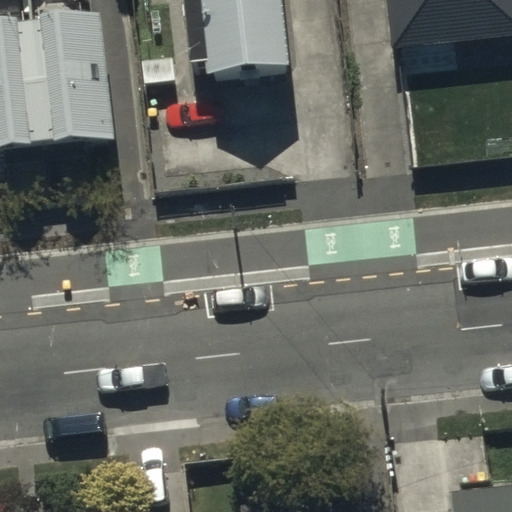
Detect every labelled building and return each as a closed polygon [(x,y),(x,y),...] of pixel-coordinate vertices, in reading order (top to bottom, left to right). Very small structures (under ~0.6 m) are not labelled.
[(286,0),(190,0),(198,79),(293,70),(286,0)] [(511,0),(393,0),(398,49),(511,38),(511,0)] [(0,156),(122,143),(107,20),(0,31),(0,156)] [(511,511),(511,487),(455,493),(456,511),(511,511)] [(355,511),(353,496),(247,508),(247,511),(355,511)]
